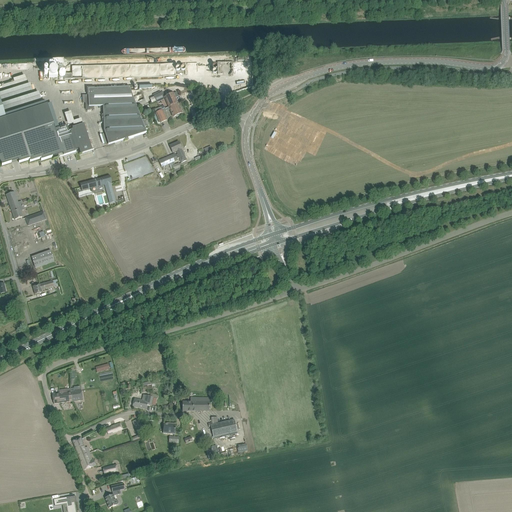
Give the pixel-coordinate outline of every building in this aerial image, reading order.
[(166,68),(166,64),(151,64),(151,68),(153,68),(153,71),(153,76),(169,75),(168,68),(166,68)] [(23,75),(11,79),(13,86),(25,82),(23,75)] [(88,95),(83,96),(83,103),(86,103),(86,109),(94,109),(94,107),(103,106),(104,131),(108,145),(146,133),(144,127),(149,125),(147,119),(142,121),(137,108),(135,103),(133,97),(130,89),(130,88),(88,89),(88,95)] [(164,99),(161,92),(154,95),(157,103),(164,99)] [(165,98),(169,107),(173,105),(174,106),(174,105),(178,103),(175,98),(178,97),(176,93),(173,94),(165,98)] [(182,113),(178,103),(174,105),(174,106),(173,105),(169,107),(173,117),(176,116),(178,117),(179,116),(179,114),(182,113)] [(161,107),(155,110),(156,112),(160,123),(167,120),(164,113),(162,110),(161,107)] [(51,116),(0,132),(0,161),(3,165),(12,162),(18,160),(19,160),(20,163),(30,159),(31,162),(41,158),(42,161),(52,157),(57,156),(58,156),(58,158),(64,156),(64,154),(75,150),(79,149),(80,152),(90,149),(87,139),(88,139),(84,124),(74,127),(74,126),(72,127),(72,128),(68,130),(67,126),(59,128),(56,130),(51,116)] [(174,144),(170,146),(172,151),(173,153),(175,152),(176,153),(177,152),(177,151),(181,149),(182,149),(181,147),(179,142),(174,144)] [(178,154),(176,155),(177,159),(180,158),(180,159),(181,163),(183,163),(186,161),(184,155),(185,155),(185,154),(184,152),(183,152),(181,149),(177,151),(177,152),(178,154)] [(175,154),(159,161),(161,167),(162,167),(168,164),(173,162),(178,160),(177,159),(176,155),(175,154)] [(173,162),(168,164),(172,171),(173,170),(174,172),(181,169),(179,164),(175,165),(173,162)] [(110,176),(80,184),(82,191),(105,185),(108,199),(114,198),(111,184),(112,183),(110,176)] [(18,203),(16,197),(15,193),(6,196),(15,220),(23,217),(21,211),(24,210),(21,201),(18,203)] [(44,212),(26,219),(28,226),(46,220),(44,212)] [(54,261),(50,251),(32,258),(35,268),(54,261)] [(53,281),(44,284),(46,289),(54,287),(54,286),(57,285),(56,281),(53,281)] [(40,285),(33,287),(35,295),(40,293),(42,293),(42,291),(40,285)] [(108,364),(98,367),(99,372),(110,369),(108,364)] [(74,388),(70,389),(72,402),(83,400),(81,390),(80,386),(74,387),(74,388)] [(59,394),(52,395),(54,404),(70,402),(72,402),(70,389),(69,389),(59,390),(59,392),(59,394)] [(134,399),(134,402),(133,407),(146,410),(147,405),(151,406),(152,405),(155,406),(157,399),(153,398),(143,395),(142,400),(134,399)] [(183,406),(183,412),(210,412),(210,398),(198,398),(191,398),(191,403),(183,402),(183,406)] [(211,423),(208,424),(209,428),(211,427),(214,438),(237,433),(234,420),(219,424),(217,424),(217,417),(211,418),(211,423)] [(120,423),(106,429),(108,435),(123,429),(120,423)] [(163,431),(163,434),(175,435),(175,432),(175,430),(175,425),(164,424),(164,429),(163,431)] [(81,438),(72,442),(78,456),(78,457),(87,454),(87,453),(85,447),(83,443),(81,439),(81,438)] [(245,444),(236,446),(238,453),(247,451),(245,444)] [(216,446),(206,449),(209,459),(219,456),(216,446)] [(87,454),(78,457),(84,471),(84,470),(88,469),(96,466),(94,460),(93,460),(90,461),(87,454)] [(118,472),(117,465),(103,468),(105,475),(118,472)] [(113,495),(105,498),(109,509),(117,506),(117,505),(118,504),(118,503),(118,501),(116,500),(115,500),(113,495)] [(70,497),(54,500),(55,506),(66,504),(67,508),(67,511),(75,511),(74,503),(71,503),(70,497)] [(54,511),(52,501),(43,503),(45,511),(54,511)]
